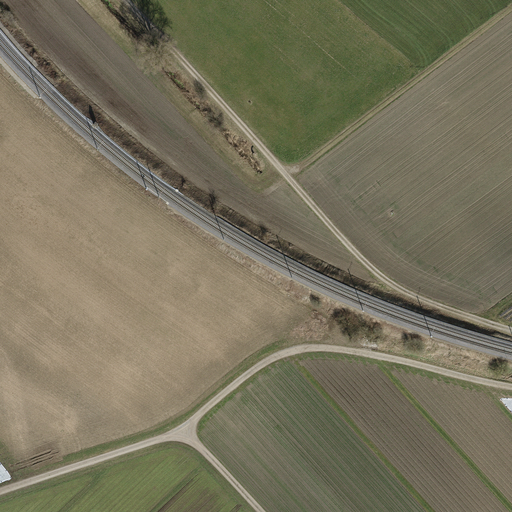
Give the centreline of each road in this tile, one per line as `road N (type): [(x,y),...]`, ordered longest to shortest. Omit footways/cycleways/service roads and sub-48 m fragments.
road 1 (track): [(511,330),(427,302),(374,271),(125,0)]
road 2 (track): [(185,432),(262,365),(307,348),(511,387)]
road 3 (track): [(287,177),(511,7)]
road 4 (track): [(0,492),(185,432)]
